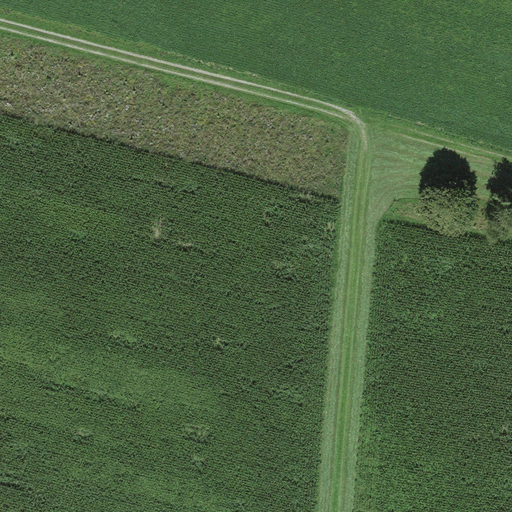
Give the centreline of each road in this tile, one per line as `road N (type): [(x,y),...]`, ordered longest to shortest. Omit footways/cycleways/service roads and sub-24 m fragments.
road 1 (track): [(0,28),(511,169)]
road 2 (track): [(364,128),(337,511)]
